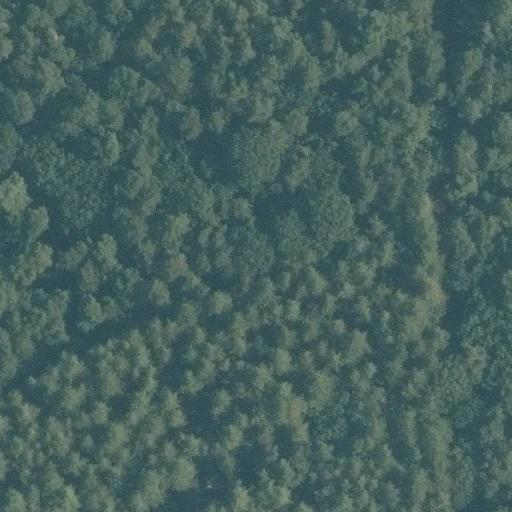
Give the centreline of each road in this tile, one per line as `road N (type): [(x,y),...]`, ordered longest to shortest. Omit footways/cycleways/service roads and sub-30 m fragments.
road 1 (track): [(460,511),(440,0)]
road 2 (track): [(448,206),(0,403)]
